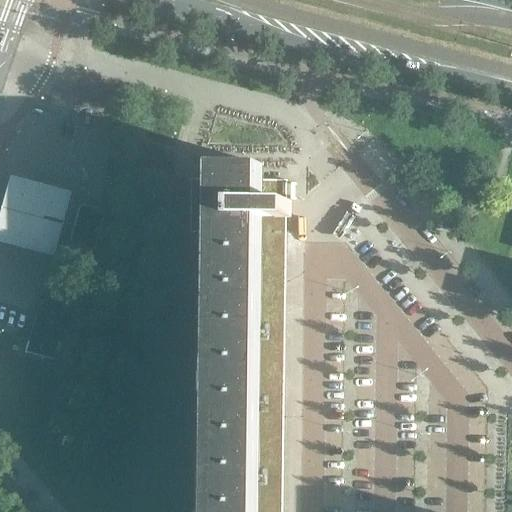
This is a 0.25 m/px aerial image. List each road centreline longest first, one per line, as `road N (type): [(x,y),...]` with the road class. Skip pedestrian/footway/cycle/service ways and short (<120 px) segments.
road 1 (secondary): [(153,0),(383,63),(511,88)]
road 2 (residential): [(511,358),(363,173)]
